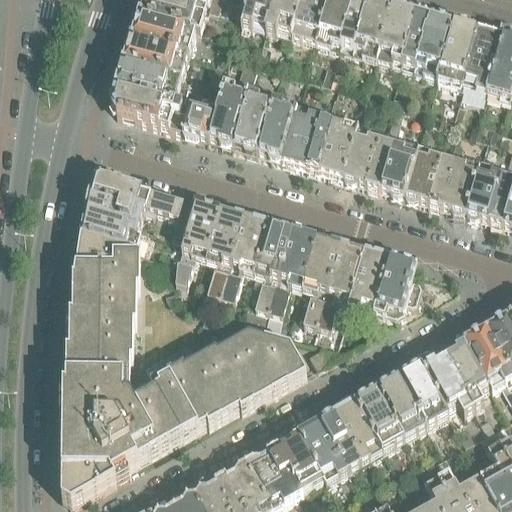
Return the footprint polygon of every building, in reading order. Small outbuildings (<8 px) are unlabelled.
[(219,23),(226,0),(150,0),(150,3),(207,20),(219,23)] [(265,44),(279,0),(244,0),(243,4),(236,28),(243,31),(241,37),(265,44)] [(292,47),(305,0),(279,0),(265,44),(290,51),(292,47)] [(316,54),(333,1),(330,0),(305,0),(292,47),(316,54)] [(360,36),(367,11),(333,1),(316,54),(340,61),(348,32),(360,36)] [(201,45),(207,20),(150,3),(149,3),(143,27),(196,44),(201,45)] [(377,72),(392,18),(367,11),(360,36),(348,32),(340,61),(377,72)] [(424,53),(431,29),(392,18),(377,72),(402,79),(410,49),(424,53)] [(189,67),(196,44),(143,27),(141,26),(134,51),(189,67)] [(437,89),(452,35),(431,29),(424,53),(410,49),(402,79),(437,89)] [(462,99),(478,43),(452,35),(437,89),(436,91),(462,99)] [(486,106),(502,50),(478,43),(462,99),(475,102),(476,103),(486,106)] [(182,91),(189,67),(134,51),(132,50),(125,74),(182,91)] [(511,113),(511,109),(511,52),(502,50),(486,106),(511,113)] [(242,69),(246,58),(237,55),(233,66),(242,69)] [(232,159),(249,103),(257,77),(244,73),(236,100),(224,96),(220,112),(215,127),(208,152),(232,159)] [(175,115),(182,91),(125,74),(124,74),(117,98),(175,115)] [(331,94),(335,79),(327,76),(323,92),(331,94)] [(281,83),(278,94),(287,96),(290,85),(281,83)] [(175,115),(117,98),(112,116),(117,125),(184,145),(192,120),(175,115)] [(257,166),(274,111),(260,107),(249,103),(232,159),(257,166)] [(405,118),(408,109),(394,106),(391,114),(405,118)] [(282,173),(298,120),(285,116),(285,114),(274,111),(257,166),(282,173)] [(326,160),(335,129),(298,118),(298,120),(282,173),(307,181),(314,156),(326,160)] [(396,146),(403,122),(394,119),(387,143),(396,146)] [(208,152),(215,127),(192,120),(184,145),(208,152)] [(450,139),(453,131),(441,127),(439,135),(450,139)] [(343,191),(357,141),(359,136),(335,129),(326,160),(314,156),(307,181),(343,191)] [(499,152),(502,142),(493,139),(489,149),(499,152)] [(386,178),(394,151),(371,144),(370,145),(357,141),(343,191),(367,198),(374,174),(386,178)] [(511,155),(511,145),(503,143),(500,152),(511,155)] [(459,163),(462,152),(455,150),(452,161),(459,163)] [(404,208),(418,158),(394,151),(386,178),(374,174),(367,198),(404,208)] [(447,195),(455,168),(418,158),(404,208),(427,215),(434,191),(447,195)] [(466,226),(480,176),(455,168),(447,195),(434,191),(427,215),(466,226)] [(509,212),(511,201),(511,185),(480,176),(466,226),(489,233),(496,208),(509,212)] [(138,216),(142,199),(102,188),(96,192),(94,199),(92,198),(90,208),(117,215),(113,229),(122,232),(126,218),(131,219),(133,215),(138,216)] [(184,253),(195,215),(142,199),(138,216),(133,215),(131,219),(126,218),(122,232),(140,237),(144,223),(154,226),(155,221),(177,227),(170,249),(184,253)] [(511,239),(511,201),(509,212),(496,208),(489,233),(511,239)] [(140,237),(122,232),(113,229),(117,215),(90,208),(82,247),(126,258),(130,244),(137,246),(140,237)] [(206,271),(220,222),(195,215),(184,253),(181,263),(178,274),(176,295),(187,298),(196,268),(206,271)] [(230,281),(232,274),(244,229),(220,222),(206,271),(217,274),(207,307),(221,311),(230,281)] [(254,285),(268,236),(244,229),(232,274),(240,276),(238,283),(230,281),(221,311),(235,315),(242,289),(244,282),(254,285)] [(278,293),(293,243),(268,236),(254,285),(265,288),(255,321),(257,322),(255,329),(265,331),(267,324),(269,325),(278,293)] [(302,299),(317,250),(293,243),(278,293),(269,325),(283,329),(292,296),(302,299)] [(307,386),(291,357),(249,345),(218,362),(216,360),(185,377),(183,375),(151,393),(153,398),(132,409),(130,407),(129,407),(130,371),(133,371),(133,335),(136,335),(137,299),(140,299),(140,269),(137,269),(137,262),(126,258),(82,247),(74,299),(73,327),(71,327),(70,363),(67,363),(67,399),(64,399),(63,508),(68,511),(81,511),(132,484),(129,479),(207,435),(209,437),(240,420),(242,422),(307,386)] [(327,303),(341,257),(317,250),(302,299),(313,303),(303,335),(317,339),(326,309),(317,307),(319,300),(327,303)] [(349,317),(364,264),(341,257),(327,303),(326,306),(334,309),(333,311),(326,309),(317,339),(331,342),(339,314),(349,317)] [(374,327),(390,272),(390,271),(364,264),(349,317),(348,320),(360,323),(373,326),(373,327),(374,327)] [(417,315),(421,299),(419,295),(413,293),(417,279),(401,274),(401,275),(390,272),(374,327),(384,330),(380,341),(382,344),(406,330),(404,326),(407,316),(412,317),(417,315)] [(511,332),(509,327),(495,335),(496,336),(487,341),(511,385),(511,332)] [(511,390),(511,385),(487,341),(479,345),(465,352),(490,397),(493,401),(502,396),(511,414),(511,398),(511,400),(507,393),(511,390)] [(490,397),(465,352),(457,357),(454,363),(446,368),(474,419),(484,413),(478,404),(490,397)] [(318,380),(340,367),(337,361),(324,357),(310,365),(318,380)] [(474,419),(446,368),(436,373),(430,373),(430,372),(428,373),(429,373),(421,377),(447,421),(458,415),(464,425),(474,419)] [(449,426),(447,421),(421,377),(399,390),(427,438),(449,426)] [(427,438),(399,390),(378,402),(405,451),(427,438)] [(405,451),(378,402),(356,414),(383,463),(405,451)] [(383,463),(356,414),(334,426),(350,453),(337,460),(349,482),(383,463)] [(337,460),(350,453),(334,426),(298,446),(324,492),(326,495),(349,482),(337,460)] [(511,511),(511,472),(494,438),(487,427),(480,431),(487,443),(483,445),(489,454),(486,456),(498,479),(479,490),(491,511),(511,511)] [(511,449),(503,433),(494,438),(511,472),(511,449)] [(474,450),(470,443),(461,448),(466,455),(474,450)] [(324,492),(298,446),(291,450),(288,456),(280,460),(279,458),(267,465),(269,467),(281,488),(291,482),(303,503),(324,492)] [(491,511),(479,490),(460,500),(450,483),(454,481),(446,466),(431,475),(451,511),(491,511)] [(287,511),(303,503),(291,482),(281,488),(269,467),(261,471),(254,471),(246,475),(267,511),(287,511)] [(421,480),(417,473),(408,478),(412,486),(419,482),(421,480)] [(267,511),(246,475),(239,479),(239,480),(235,485),(227,490),(226,488),(215,494),(216,496),(224,511),(237,511),(240,511),(267,511)] [(451,511),(431,475),(421,480),(419,482),(435,511),(451,511)] [(362,511),(369,508),(365,501),(355,483),(350,486),(358,500),(355,502),(353,509),(354,511),(362,511)] [(240,511),(237,511),(224,511),(216,496),(209,500),(201,501),(201,500),(200,501),(196,508),(198,511),(240,511)] [(377,503),(373,496),(365,501),(369,508),(375,505),(377,503)]
